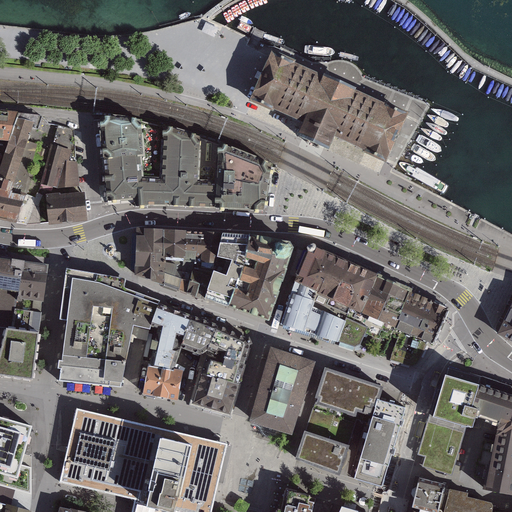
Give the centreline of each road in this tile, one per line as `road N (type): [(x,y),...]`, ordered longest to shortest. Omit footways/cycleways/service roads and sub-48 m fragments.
road 1 (residential): [(271,333),(113,273),(88,231)]
road 2 (primary): [(309,227),(449,288),(477,321)]
road 3 (residential): [(101,226),(87,121),(0,107)]
road 4 (primary): [(101,226),(153,217),(279,224)]
road 5 (residential): [(285,470),(324,351)]
